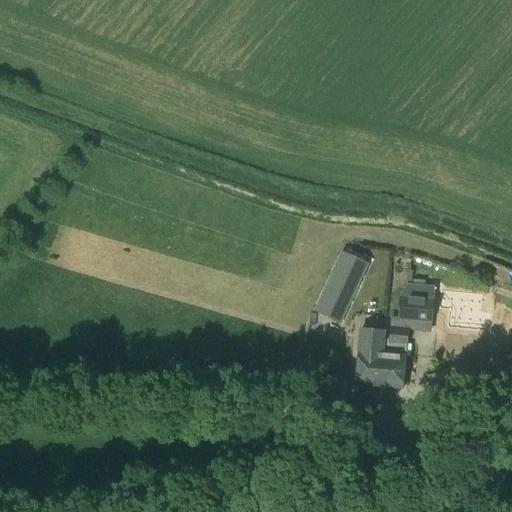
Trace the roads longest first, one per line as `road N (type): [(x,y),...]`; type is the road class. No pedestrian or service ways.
road 1 (unclassified): [(351,424),(0,505)]
road 2 (unclassified): [(0,405),(351,424)]
road 3 (unclassified): [(511,421),(351,424)]
